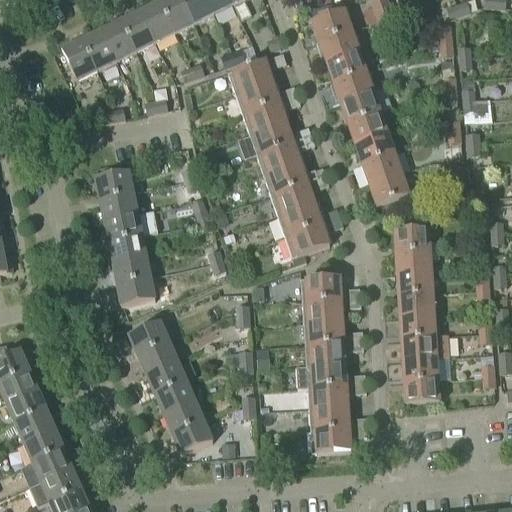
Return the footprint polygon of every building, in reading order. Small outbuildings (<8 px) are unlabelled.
[(180,0),(172,0),(159,7),(174,38),(194,28),(180,0)] [(213,19),(204,0),(180,0),(194,28),(213,19)] [(228,0),(204,0),(213,19),(233,9),(228,0)] [(228,0),(233,9),(251,0),(228,0)] [(376,0),(370,2),(378,25),(383,23),(393,20),(390,14),(385,0),(376,0)] [(408,0),(397,0),(397,8),(408,8),(408,0)] [(493,14),(494,1),(483,0),(482,13),(493,14)] [(494,1),(493,14),(504,14),(505,1),(494,1)] [(467,6),(457,9),(460,21),(471,18),(467,6)] [(174,38),(159,7),(140,16),(155,47),(174,38)] [(460,21),(457,9),(446,12),(449,25),(460,21)] [(335,17),(311,25),(319,47),(352,35),(344,14),(335,17)] [(155,47),(140,16),(121,25),(136,56),(155,47)] [(430,19),(420,23),(425,35),(435,31),(430,19)] [(121,25),(101,35),(117,66),(136,56),(121,25)] [(450,30),(438,31),(439,51),(452,50),(450,30)] [(101,35),(82,44),(97,76),(117,66),(101,35)] [(359,56),(352,35),(319,47),(326,67),(359,56)] [(281,53),(277,41),(267,45),(271,56),(281,53)] [(97,76),(82,44),(61,54),(77,85),(97,76)] [(452,50),(439,51),(440,62),(452,61),(452,50)] [(458,64),(471,63),(470,52),(457,53),(458,64)] [(231,58),(235,70),(246,66),(242,54),(231,58)] [(366,76),(359,56),(326,67),(333,87),(366,76)] [(235,70),(231,58),(221,61),(225,74),(235,70)] [(235,99),(272,86),(268,75),(286,68),(283,59),(228,78),(235,99)] [(471,63),(458,64),(458,74),(471,73),(471,63)] [(190,72),(195,84),(205,81),(201,69),(190,72)] [(195,84),(190,72),(180,76),(184,88),(195,84)] [(373,96),(366,76),(333,87),(340,108),(373,96)] [(443,95),(455,94),(455,83),(442,84),(443,95)] [(276,97),(272,86),(235,99),(242,119),(297,100),(294,91),(276,97)] [(385,92),(373,96),(340,108),(347,128),(380,117),(392,112),(385,92)] [(455,94),(443,95),(444,106),(456,105),(455,94)] [(462,106),(475,105),(474,94),(461,96),(462,106)] [(300,109),(297,100),(242,119),(249,139),(286,126),(283,116),(300,109)] [(166,104),(155,106),(157,118),(168,116),(166,104)] [(157,118),(155,106),(144,108),(147,120),(157,118)] [(476,117),(475,107),(462,108),(463,118),(476,117)] [(113,115),(115,126),(125,124),(123,112),(113,115)] [(115,126),(113,115),(102,117),(104,128),(115,126)] [(387,137),(380,117),(347,128),(354,149),(387,137)] [(286,126),(249,139),(256,160),(311,140),(308,132),(290,138),(286,126)] [(447,138),(459,137),(458,126),(446,127),(447,138)] [(394,157),(387,137),(354,149),(361,169),(394,157)] [(447,138),(436,139),(437,149),(448,148),(460,147),(459,137),(447,138)] [(466,149),(479,148),(478,138),(465,139),(466,149)] [(315,150),(311,140),(256,160),(263,180),(300,167),(297,156),(315,150)] [(480,160),(479,148),(466,149),(467,161),(480,160)] [(394,157),(361,169),(368,189),(401,178),(394,157)] [(305,179),(300,167),(263,180),(271,201),(326,182),(323,173),(305,179)] [(184,186),(196,183),(193,172),(181,176),(184,186)] [(99,204),(133,197),(129,176),(95,182),(99,204)] [(401,178),(368,189),(376,211),(383,208),(409,199),(401,178)] [(329,191),(326,182),(271,201),(278,221),(315,208),(311,197),(329,191)] [(199,193),(196,183),(184,186),(188,197),(199,193)] [(465,184),(451,185),(452,196),(465,195),(465,184)] [(470,195),(470,206),(484,205),(483,194),(470,195)] [(138,219),(133,197),(99,204),(104,226),(138,219)] [(315,208),(278,221),(285,242),(340,223),(337,214),(319,220),(315,208)] [(198,228),(209,224),(206,214),(194,217),(198,228)] [(138,219),(104,226),(108,247),(142,240),(158,237),(153,216),(138,219)] [(225,219),(209,224),(212,234),(228,229),(225,219)] [(418,220),(406,221),(407,233),(419,233),(418,220)] [(340,223),(285,242),(295,271),(306,267),(303,259),(329,250),(325,238),(343,232),(340,223)] [(209,224),(198,228),(201,238),(212,234),(209,224)] [(490,239),(503,238),(503,227),(489,228),(490,239)] [(437,246),(429,247),(428,233),(394,235),(395,258),(438,255),(437,246)] [(234,237),(223,240),(224,242),(226,248),(236,244),(234,237)] [(503,238),(490,239),(491,250),(504,250),(503,238)] [(146,261),(142,240),(108,247),(112,268),(146,261)] [(474,253),(486,252),(485,241),(473,242),(474,253)] [(486,252),(474,253),(475,263),(486,262),(486,252)] [(211,270),(224,266),(220,255),(208,259),(211,270)] [(438,264),(438,255),(395,258),(397,280),(431,277),(430,264),(438,264)] [(3,256),(0,256),(0,278),(12,277),(8,261),(4,262),(3,256)] [(151,283),(146,261),(112,268),(117,290),(151,283)] [(227,276),(224,266),(211,270),(214,280),(227,276)] [(492,282),(506,281),(505,270),(491,271),(492,282)] [(431,277),(397,280),(398,301),(433,298),(431,277)] [(270,285),(274,301),(298,295),(294,279),(270,285)] [(302,306),(360,303),(360,293),(341,294),(340,281),(300,284),(302,306)] [(506,292),(506,281),(492,282),(493,293),(506,292)] [(151,283),(117,290),(121,311),(155,305),(151,283)] [(477,296),(489,295),(488,284),(476,285),(477,296)] [(489,295),(477,296),(477,306),(489,306),(489,295)] [(433,298),(398,301),(399,322),(434,320),(433,298)] [(360,303),(302,306),(303,328),(343,325),(342,313),(361,312),(360,303)] [(237,322),(250,321),(249,310),(236,311),(237,322)] [(506,324),(508,324),(508,313),(495,314),(495,325),(506,324)] [(434,320),(399,322),(401,344),(435,342),(434,320)] [(250,321),(237,322),(237,333),(250,332),(250,321)] [(506,324),(495,325),(496,337),(509,336),(508,324),(506,324)] [(137,360),(169,346),(160,325),(128,339),(137,360)] [(343,325),(303,328),(305,349),(363,346),(362,336),(343,337),(343,325)] [(479,339),(491,338),(491,327),(479,328),(479,339)] [(491,338),(479,339),(480,349),(492,349),(491,338)] [(448,341),(435,342),(401,344),(402,365),(437,363),(449,362),(448,341)] [(177,366),(169,346),(137,360),(146,380),(177,366)] [(363,346),(305,349),(306,371),(345,369),(345,357),(364,355),(363,346)] [(6,350),(0,351),(0,387),(29,375),(27,369),(31,367),(25,353),(10,359),(6,350)] [(269,373),(269,353),(257,353),(257,374),(269,373)] [(240,368),(253,367),(252,356),(239,357),(240,368)] [(499,368),(511,367),(511,356),(499,357),(499,368)] [(437,363),(402,365),(404,387),(438,385),(437,363)] [(177,366),(146,380),(154,400),(186,386),(177,366)] [(254,379),(253,367),(240,368),(240,380),(254,379)] [(511,377),(511,374),(511,367),(499,368),(500,378),(511,377)] [(297,393),(307,393),(366,389),(365,379),(346,381),(345,369),(306,371),(296,372),(297,393)] [(481,383),(495,382),(494,370),(481,371),(481,376),(481,383)] [(32,381),(29,375),(0,387),(0,394),(6,409),(43,393),(36,379),(32,381)] [(495,392),(495,382),(481,383),(481,384),(482,393),(495,392)] [(439,407),(438,385),(404,387),(405,409),(439,407)] [(186,386),(154,400),(163,419),(195,406),(186,386)] [(366,399),(366,389),(307,393),(309,415),(348,412),(347,400),(366,399)] [(43,393),(6,409),(15,429),(47,415),(44,409),(49,407),(43,393)] [(242,412),(254,412),(254,401),(242,402),(242,412)] [(203,425),(195,406),(163,419),(172,439),(203,425)] [(255,423),(254,412),(242,412),(243,423),(255,423)] [(349,424),(348,412),(309,415),(310,436),(368,433),(368,423),(349,424)] [(49,421),(47,415),(15,429),(23,448),(60,433),(54,419),(49,421)] [(203,425),(172,439),(181,460),(212,446),(203,425)] [(60,433),(23,448),(32,468),(64,454),(61,449),(66,447),(60,433)] [(369,442),(368,433),(310,436),(311,458),(351,456),(350,443),(369,442)] [(234,449),(222,450),(222,463),(234,462),(234,449)] [(66,460),(64,454),(32,468),(41,488),(77,472),(71,458),(66,460)] [(77,472),(41,488),(30,493),(38,511),(39,511),(49,508),(81,494),(78,488),(83,486),(77,472)] [(83,500),(81,494),(49,508),(51,511),(93,511),(88,498),(83,500)]
